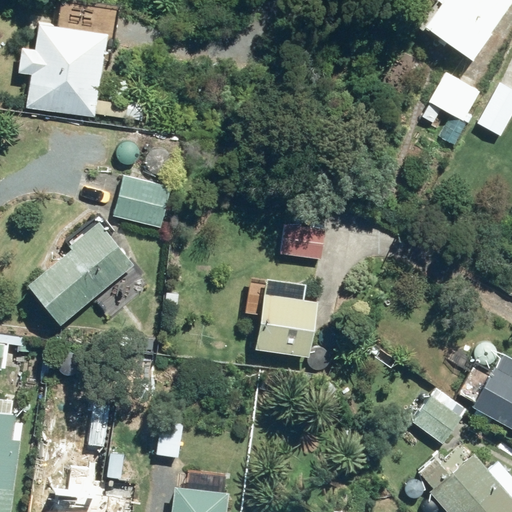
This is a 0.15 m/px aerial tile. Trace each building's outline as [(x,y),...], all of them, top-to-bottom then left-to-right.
[(468,60),(508,0),(431,0),(435,3),(419,27),(468,60)] [(81,13),(77,11),(73,13),(71,17),(72,21),(76,24),(81,22),(83,18),(81,13)] [(33,74),(27,105),(142,126),(146,102),(129,99),(127,106),(99,101),(111,33),(42,21),(37,51),(24,48),(19,71),(33,74)] [(427,99),(462,120),(481,87),(447,67),(427,99)] [(496,133),(511,107),(511,89),(499,81),(475,120),(496,133)] [(116,216),(161,227),(171,186),(126,175),(116,216)] [(62,325),(134,265),(99,221),(72,244),(75,248),(30,285),(62,325)] [(278,253),(318,259),(322,228),(283,222),(278,253)] [(251,349),(304,357),(312,302),(294,300),(296,289),(262,283),(261,294),(259,294),(251,349)] [(0,342),(5,343),(24,346),(25,335),(0,332),(0,342)] [(16,353),(16,367),(26,367),(27,353),(16,353)] [(468,407),(511,431),(511,360),(498,353),(468,407)] [(114,385),(77,384),(76,394),(69,393),(66,440),(111,442),(114,385)] [(57,392),(38,391),(32,486),(51,487),(57,392)] [(410,421),(440,441),(458,417),(428,395),(410,421)] [(403,409),(410,415),(415,409),(408,403),(403,409)] [(0,511),(11,511),(21,441),(14,440),(17,415),(0,412),(0,511)] [(157,422),(154,455),(176,457),(179,424),(157,422)] [(511,511),(511,481),(493,460),(484,468),(460,442),(443,458),(438,453),(432,458),(431,457),(410,475),(427,494),(420,500),(431,511),(511,511)] [(58,488),(54,511),(124,511),(126,502),(103,499),(106,481),(73,477),(72,490),(58,488)] [(170,487),(166,511),(223,511),(226,493),(170,487)]
